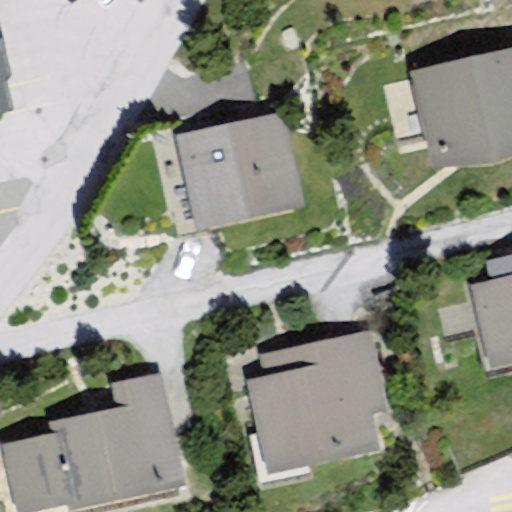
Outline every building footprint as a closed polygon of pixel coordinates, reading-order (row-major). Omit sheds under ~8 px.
[(0,0),(0,117),(44,108),(15,0),(0,0)] [(511,54),(429,72),(454,164),(501,157),(506,168),(511,166),(511,54)] [(301,111),(193,138),(221,223),(278,221),(324,205),(301,111)] [(511,283),(489,289),(511,369),(511,368),(511,283)] [(388,334),(272,354),(277,376),(264,378),(290,472),(323,463),(325,474),(409,452),(398,415),(413,410),(388,334)] [(69,430),(21,442),(38,511),(44,511),(92,501),(93,508),(211,487),(181,378),(127,381),(134,409),(66,419),(69,430)]
